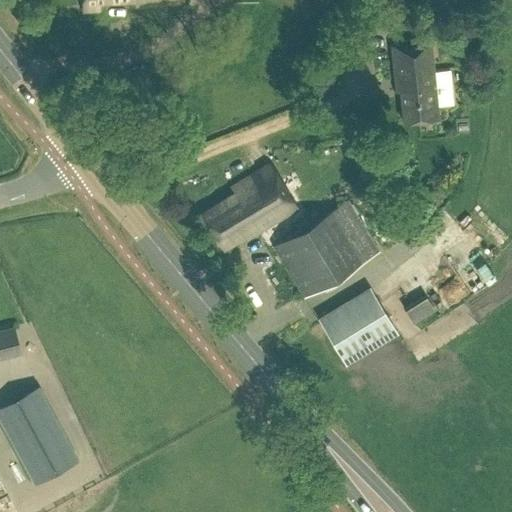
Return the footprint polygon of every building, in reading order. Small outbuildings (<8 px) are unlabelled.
[(181,8),(180,0),(79,0),(80,15),(97,13),(97,6),(132,4),(133,11),(181,8)] [(437,117),(429,42),(390,46),(393,80),(396,79),(401,121),(437,117)] [(453,67),(437,68),(440,104),(456,103),(453,67)] [(295,207),(267,162),(228,186),(231,191),(200,210),(222,246),(241,234),(244,237),(252,232),(252,234),(295,207)] [(378,249),(347,198),(273,244),(304,295),(378,249)] [(486,252),(506,236),(499,228),(479,244),(486,252)] [(470,281),(478,293),(488,286),(480,275),(470,281)] [(462,281),(444,293),(452,305),(470,293),(462,281)] [(396,331),(368,285),(317,315),(344,362),(396,331)] [(429,294),(406,309),(417,326),(440,311),(429,294)] [(0,357),(19,352),(12,324),(0,327),(0,357)] [(76,458),(36,384),(0,403),(0,421),(33,482),(76,458)]
